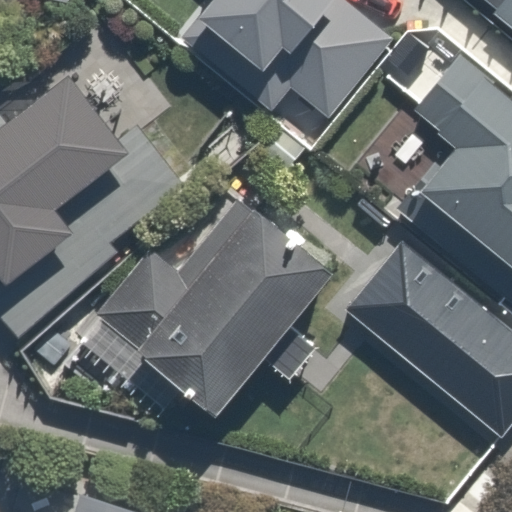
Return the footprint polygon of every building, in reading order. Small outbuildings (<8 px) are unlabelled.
[(9,0),(72,13),(74,0),(9,0)] [(214,0),(234,14),(217,39),(263,73),(248,94),(304,135),(327,105),(354,124),(414,40),(359,0),(214,0)] [(511,0),(485,0),(508,20),(498,31),(511,43),(511,0)] [(0,310),(23,344),(133,266),(121,249),(175,210),(89,88),(76,98),(18,138),(0,113),(0,310)] [(110,320),(79,350),(109,380),(136,354),(209,430),(340,302),(269,229),(241,257),(216,231),(173,273),(157,257),(102,311),(110,320)]
